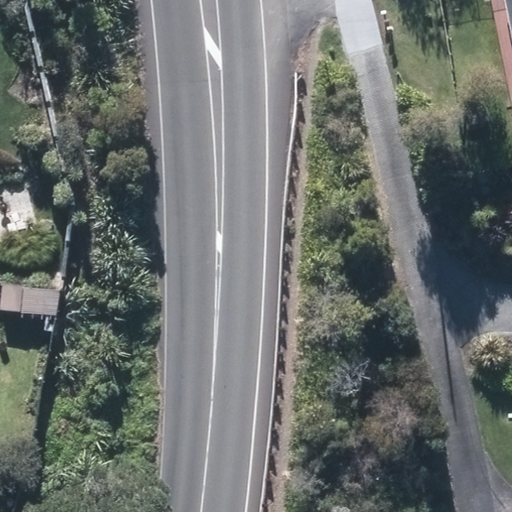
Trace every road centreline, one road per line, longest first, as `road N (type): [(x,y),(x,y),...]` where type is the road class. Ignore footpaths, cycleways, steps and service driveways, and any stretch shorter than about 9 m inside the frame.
road 1 (unknown): [(354,0),(460,436),(470,511)]
road 2 (primary): [(201,511),(227,192),(207,0)]
